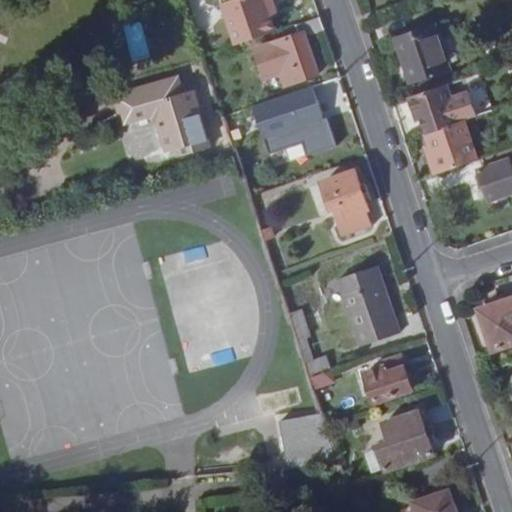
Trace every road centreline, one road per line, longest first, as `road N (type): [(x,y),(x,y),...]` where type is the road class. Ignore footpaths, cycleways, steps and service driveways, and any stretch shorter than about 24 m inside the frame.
road 1 (residential): [(432,279),(335,0)]
road 2 (residential): [(509,511),(432,279)]
